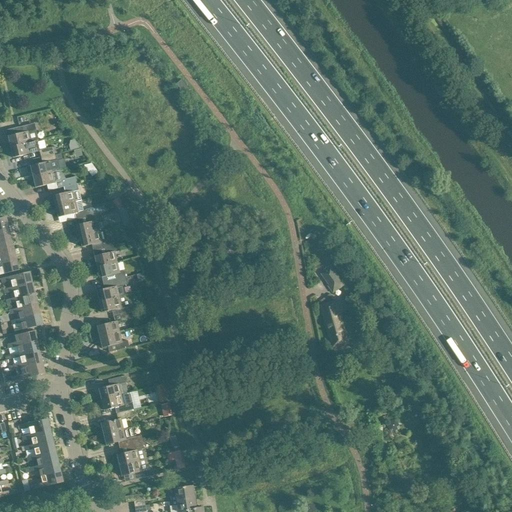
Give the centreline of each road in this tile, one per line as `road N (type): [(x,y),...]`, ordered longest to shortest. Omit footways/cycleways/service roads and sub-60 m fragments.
road 1 (motorway): [(207,0),(361,192),(511,417)]
road 2 (motorway): [(511,357),(388,175),(254,0)]
road 3 (residential): [(59,392),(69,276),(0,182)]
road 4 (residential): [(101,511),(83,486),(59,392)]
